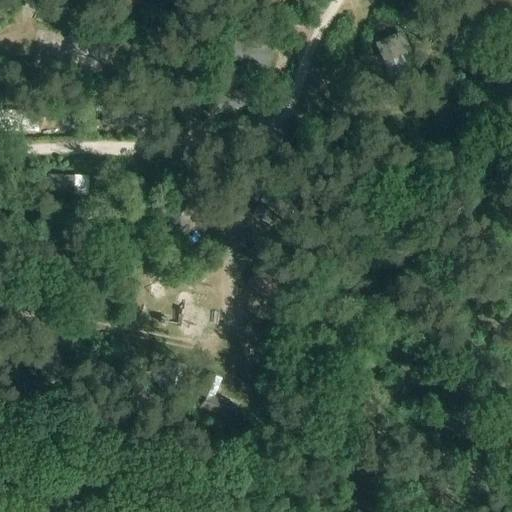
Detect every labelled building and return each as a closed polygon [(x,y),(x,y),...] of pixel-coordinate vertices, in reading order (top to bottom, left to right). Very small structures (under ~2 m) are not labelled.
[(140,0),(123,0),(125,8),(142,4),(140,0)] [(400,57),(408,53),(400,33),(374,45),(389,79),(406,71),(400,57)] [(234,41),(231,60),(268,65),(271,46),(234,41)] [(247,88),(206,99),(210,115),(251,104),(247,88)] [(93,106),(93,124),(138,125),(139,107),(93,106)] [(38,111),(0,111),(0,130),(38,130),(38,111)] [(74,195),(75,182),(65,175),(53,181),(44,181),(43,193),(52,193),(52,194),(63,201),(74,195)] [(267,224),(287,184),(273,177),(253,217),(267,224)] [(181,196),(166,226),(180,233),(195,203),(181,196)] [(55,235),(41,242),(62,279),(75,272),(55,235)] [(373,249),(363,250),(364,263),(374,263),(373,249)] [(264,267),(253,279),(270,295),(281,283),(264,267)] [(170,363),(166,380),(182,384),(186,367),(170,363)] [(46,375),(16,374),(15,390),(46,391),(46,375)] [(209,376),(196,407),(230,421),(236,406),(214,397),(220,381),(209,376)]
